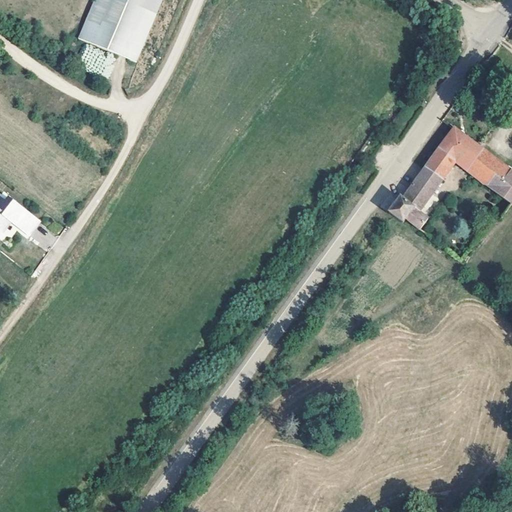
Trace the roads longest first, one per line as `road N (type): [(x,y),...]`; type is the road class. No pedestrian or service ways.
road 1 (unclassified): [(147,511),(377,194)]
road 2 (track): [(0,41),(83,95),(142,118),(199,0)]
road 3 (track): [(0,338),(109,183),(142,118)]
road 4 (residential): [(377,194),(491,31)]
